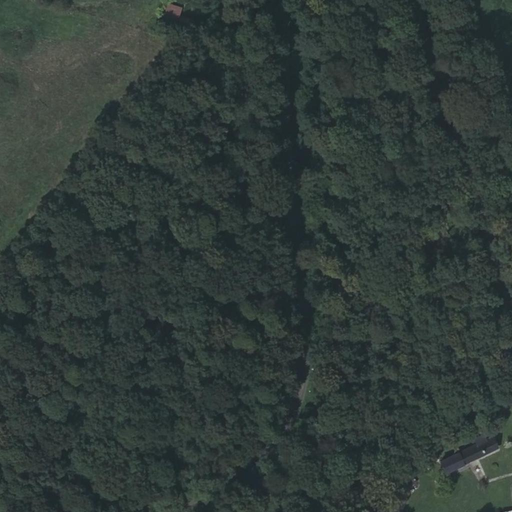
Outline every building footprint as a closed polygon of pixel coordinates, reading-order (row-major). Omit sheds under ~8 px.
[(162,24),(178,29),(184,8),(168,4),(162,24)] [(483,441),(487,446),(494,442),(490,436),(483,441)] [(494,442),(487,446),(470,456),(477,466),(502,451),(495,440),(494,442)] [(477,466),(470,456),(441,473),(448,484),(477,466)] [(414,484),(406,503),(415,507),(423,488),(414,484)] [(377,511),(397,511),(406,496),(390,487),(377,511)] [(406,503),(405,502),(402,510),(407,511),(412,511),(415,507),(406,503)]
